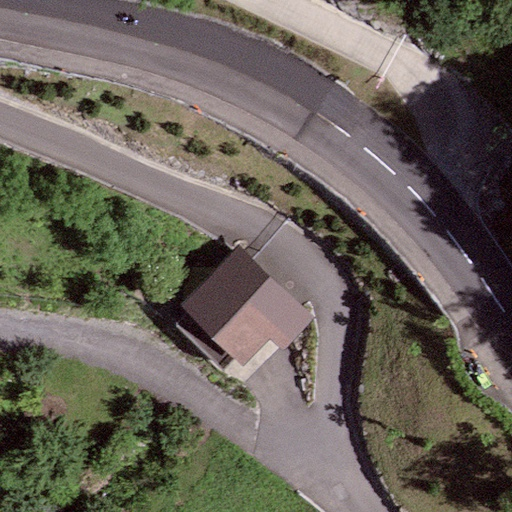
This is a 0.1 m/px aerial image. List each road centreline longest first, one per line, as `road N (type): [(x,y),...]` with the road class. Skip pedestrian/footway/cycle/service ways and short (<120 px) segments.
road 1 (primary): [(417,196),(284,95),(138,32),(0,5)]
road 2 (unclassified): [(417,196),(447,157),(428,96),(272,0)]
road 3 (primary): [(511,311),(462,239),(417,196)]
